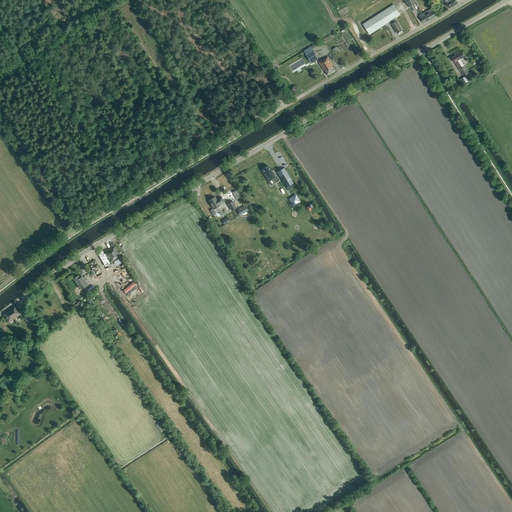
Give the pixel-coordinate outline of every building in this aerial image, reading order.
[(449,9),(458,3),(455,0),(446,0),(445,1),(449,9)] [(390,22),(398,34),(403,31),(395,19),(400,15),(394,5),(363,24),(370,35),(390,22)] [(431,9),(420,16),(421,18),(420,18),(424,24),(435,17),(431,9)] [(311,63),(318,59),(311,47),(304,51),(311,63)] [(469,74),(460,59),(465,57),(461,50),(456,53),(457,55),(452,58),(455,63),(455,62),(458,67),(458,66),(460,69),(461,69),(465,76),(469,74)] [(327,75),(335,70),(332,66),(333,65),(328,57),(318,62),(324,71),(327,75)] [(275,178),(268,166),(261,170),(268,182),(275,178)] [(277,172),(286,188),(293,183),(284,168),(277,172)] [(236,199),(241,196),(237,190),(232,193),(236,199)] [(296,195),(289,199),(293,207),(300,202),(296,195)] [(225,202),(221,196),(216,199),(215,197),(208,201),(210,203),(209,204),(213,210),(220,205),(225,202)] [(231,211),(237,208),(233,201),(227,204),(231,211)] [(245,206),(237,211),(240,216),(248,211),(245,206)] [(114,261),(121,257),(115,247),(104,254),(110,263),(114,261)] [(82,277),(80,278),(78,276),(73,279),(81,289),(88,284),(82,277)] [(127,296),(137,287),(133,282),(123,290),(127,296)] [(9,323),(21,314),(15,307),(4,315),(9,323)] [(30,324),(33,321),(28,314),(25,316),(30,324)] [(39,380),(47,374),(45,371),(36,376),(39,380)]
